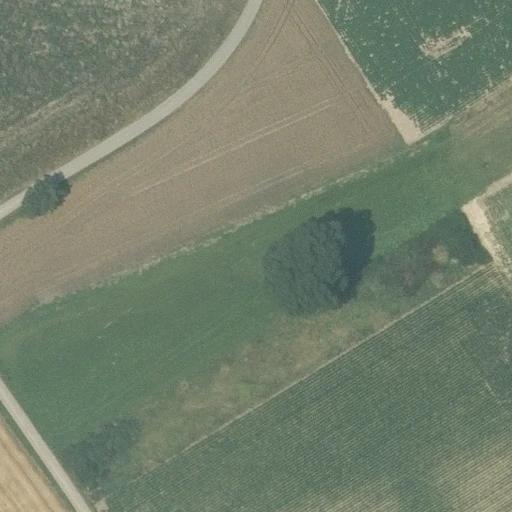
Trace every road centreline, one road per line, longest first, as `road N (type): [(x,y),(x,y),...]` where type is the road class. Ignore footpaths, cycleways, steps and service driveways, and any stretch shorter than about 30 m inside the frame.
road 1 (unclassified): [(235,0),(223,25),(156,98),(0,222)]
road 2 (unclassified): [(85,511),(0,386)]
